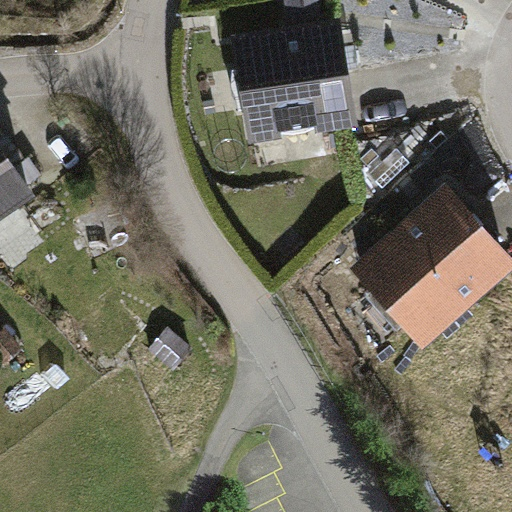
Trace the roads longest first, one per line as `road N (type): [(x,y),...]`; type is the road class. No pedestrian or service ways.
road 1 (residential): [(355,511),(159,175),(133,94)]
road 2 (track): [(267,354),(190,511)]
road 3 (unclassified): [(133,94),(42,81),(0,84)]
